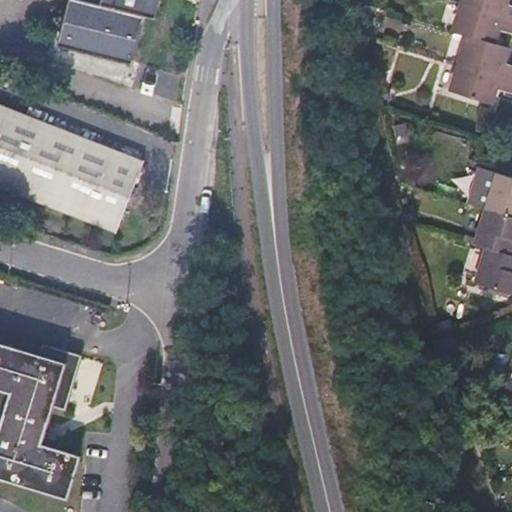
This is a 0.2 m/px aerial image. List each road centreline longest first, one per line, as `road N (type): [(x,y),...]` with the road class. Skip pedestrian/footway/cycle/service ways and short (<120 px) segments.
road 1 (unclassified): [(239,0),(210,49),(180,294)]
road 2 (tertiary): [(330,511),(272,223)]
road 3 (tertiary): [(247,0),(272,223)]
road 4 (tertiary): [(272,223),(274,0)]
road 5 (unclassified): [(180,294),(154,511)]
road 6 (unclassified): [(0,252),(180,294)]
